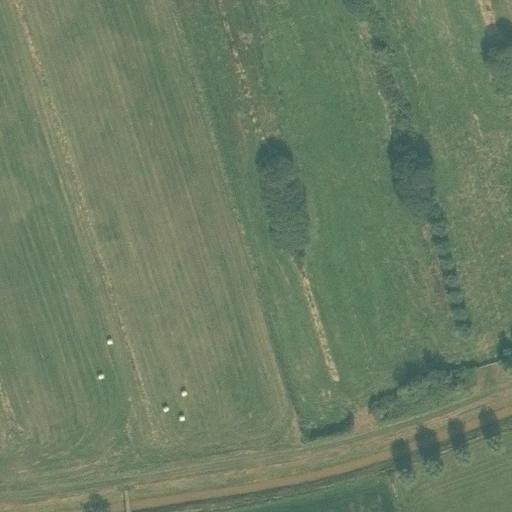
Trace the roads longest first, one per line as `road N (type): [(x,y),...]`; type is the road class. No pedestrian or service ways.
road 1 (track): [(123,480),(351,450),(511,393)]
road 2 (track): [(0,497),(123,480)]
